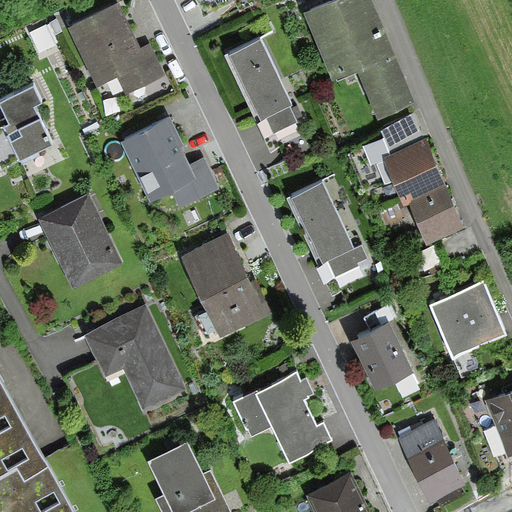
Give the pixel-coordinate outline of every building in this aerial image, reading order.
[(131,88),(168,70),(154,40),(145,45),(124,0),(76,23),(102,80),(123,71),(131,88)] [(376,113),(410,99),(368,0),(331,0),(306,11),(333,75),(356,66),(376,113)] [(272,131),(307,114),(300,99),(295,102),(264,38),(234,53),(272,131)] [(0,158),(3,166),(53,143),(36,106),(43,103),(35,86),(1,102),(11,122),(0,127),(0,158)] [(411,191),(444,177),(415,110),(382,124),(391,145),(385,148),(405,194),(411,191)] [(204,192),(222,184),(208,154),(196,159),(176,115),(133,135),(158,192),(196,175),(204,192)] [(444,177),(411,191),(430,234),(462,219),(444,177)] [(336,272),(371,255),(364,240),(359,242),(327,179),(297,194),(336,272)] [(73,285),(122,262),(91,195),(42,218),(73,285)] [(225,326),(268,305),(233,232),(190,253),(225,326)] [(454,350),(508,328),(485,273),(431,295),(454,350)] [(146,409),(188,389),(148,307),(88,336),(109,379),(126,370),(146,409)] [(382,383),(415,367),(391,318),(358,334),(382,383)] [(293,454),(334,434),(300,366),(241,395),(258,429),(276,420),(293,454)] [(0,475),(45,451),(0,369),(0,475)] [(510,444),(511,443),(511,384),(490,393),(510,444)] [(434,492),(466,477),(436,417),(405,432),(434,492)] [(233,511),(214,468),(205,472),(192,442),(152,460),(168,495),(160,498),(165,511),(233,511)] [(78,511),(45,451),(0,475),(0,511),(78,511)] [(326,511),(374,511),(353,469),(314,488),(326,511)]
